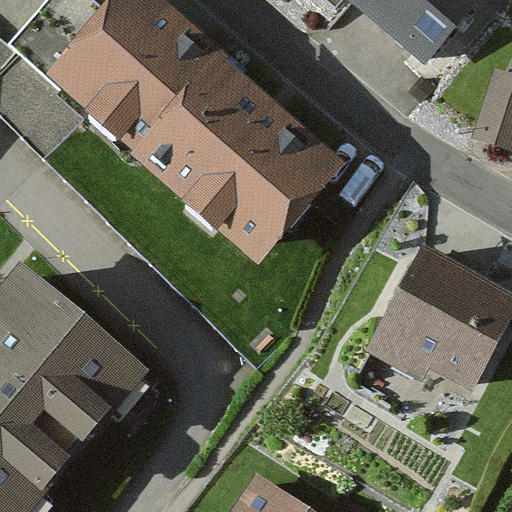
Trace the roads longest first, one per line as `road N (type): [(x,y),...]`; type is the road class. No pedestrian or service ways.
road 1 (residential): [(129,511),(200,413),(199,376),(181,344),(0,162)]
road 2 (residential): [(231,0),(378,124),(511,211)]
